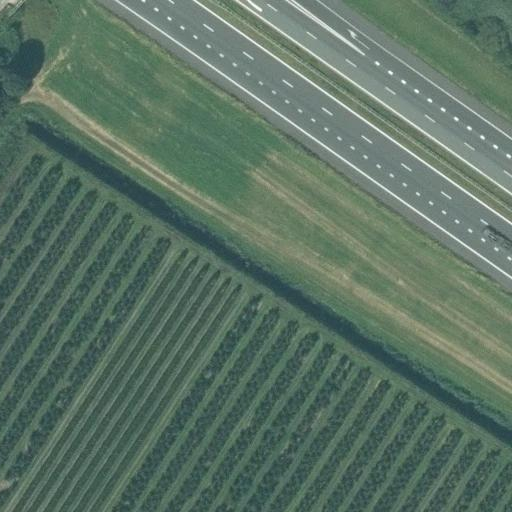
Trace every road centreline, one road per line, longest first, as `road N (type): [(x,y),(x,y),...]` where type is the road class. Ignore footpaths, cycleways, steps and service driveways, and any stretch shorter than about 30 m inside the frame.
road 1 (motorway): [(168,0),(511,240)]
road 2 (motorway): [(511,178),(359,72)]
road 3 (motorway): [(359,72),(257,0)]
